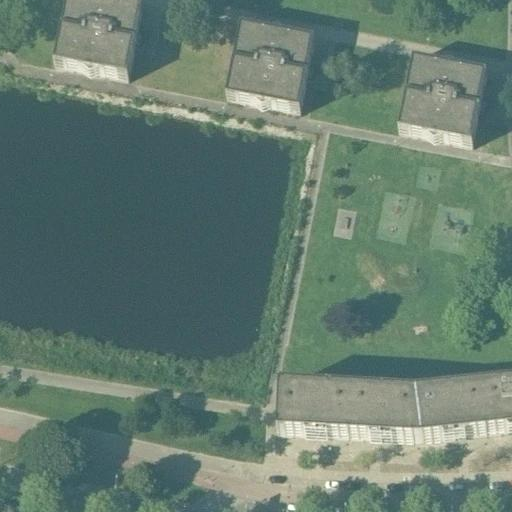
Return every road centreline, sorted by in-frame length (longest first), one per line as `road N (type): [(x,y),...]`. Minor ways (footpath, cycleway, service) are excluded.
road 1 (unclassified): [(511,499),(239,491),(206,511)]
road 2 (secondary): [(149,511),(0,479)]
